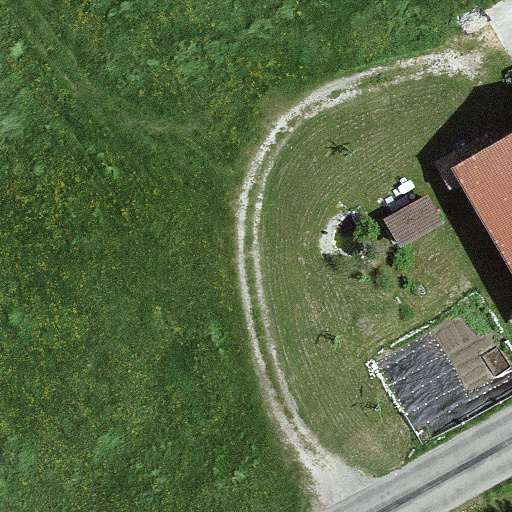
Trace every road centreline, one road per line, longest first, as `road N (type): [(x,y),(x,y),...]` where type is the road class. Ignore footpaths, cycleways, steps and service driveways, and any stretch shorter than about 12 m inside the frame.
road 1 (track): [(339,511),(269,376),(252,291),(249,218),(257,179),(308,109),(355,83),(503,51)]
road 2 (tertiary): [(511,445),(386,511)]
